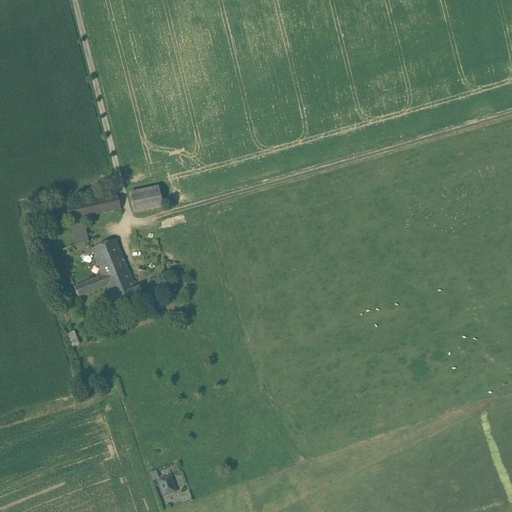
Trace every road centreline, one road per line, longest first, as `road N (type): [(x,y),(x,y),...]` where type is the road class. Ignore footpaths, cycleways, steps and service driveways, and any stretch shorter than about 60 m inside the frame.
road 1 (track): [(129,225),(511,113)]
road 2 (unclassified): [(77,0),(129,225)]
